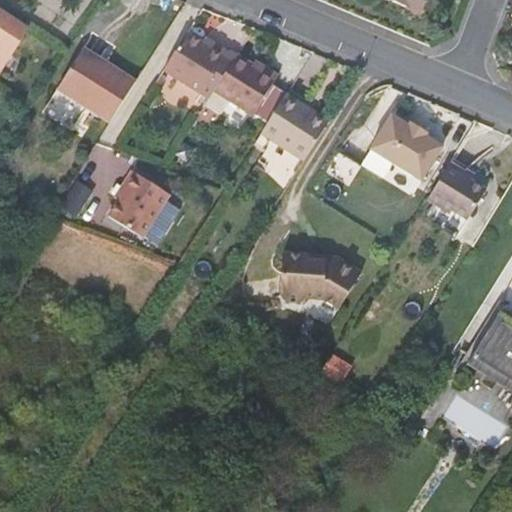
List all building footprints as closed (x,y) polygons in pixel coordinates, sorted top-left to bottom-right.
[(388,0),(415,11),(419,0),(388,0)] [(0,71),(30,30),(0,10),(0,71)] [(163,71),(190,88),(216,46),(210,43),(208,47),(186,33),(163,71)] [(227,53),(216,46),(190,88),(201,95),(227,53)] [(110,122),(135,83),(111,67),(108,71),(80,53),(58,88),(110,122)] [(214,90),(252,115),(277,75),(262,66),(260,70),(236,55),(214,90)] [(302,104),(286,94),(253,146),(264,152),(258,161),(290,181),(324,127),(298,110),(302,104)] [(371,108),(346,150),(362,160),(387,118),(371,108)] [(409,125),(392,114),(370,148),(361,163),(412,195),(421,180),(442,146),(425,135),(428,132),(411,121),(409,125)] [(450,213),(452,209),(468,219),(486,191),(470,181),(472,178),(449,163),(428,199),(450,213)] [(142,238),(169,195),(132,171),(122,188),(125,190),(108,217),(142,238)] [(79,215),(93,189),(78,181),(64,207),(79,215)] [(308,254),(283,252),(279,295),(285,301),(300,303),(307,298),(323,299),(338,309),(361,273),(336,257),(325,256),(325,261),(313,260),(308,254)] [(511,321),(498,313),(467,366),(511,392),(511,321)]
